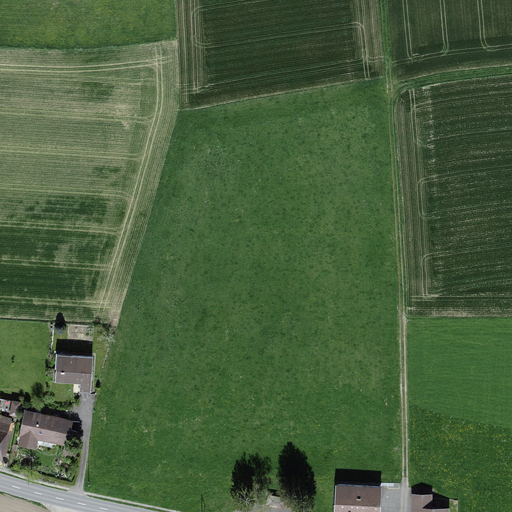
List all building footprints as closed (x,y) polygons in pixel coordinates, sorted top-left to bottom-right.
[(80,391),(90,391),(93,356),(71,355),(71,357),(60,357),(59,368),(56,368),(56,380),(74,381),(74,377),(81,377),(80,391)] [(19,402),(13,401),(10,414),(17,415),(19,402)] [(36,436),(65,442),(69,420),(40,414),(39,418),(26,415),(22,433),(21,442),(34,445),(36,436)] [(0,453),(6,454),(11,431),(9,431),(12,422),(0,418),(0,453)] [(335,511),(378,511),(380,486),(337,484),(335,511)] [(279,505),(283,506),(284,499),(269,495),(268,503),(272,504),(272,505),(277,507),(279,505)] [(419,509),(419,511),(445,511),(446,509),(430,509),(430,500),(413,500),(413,509),(419,509)]
